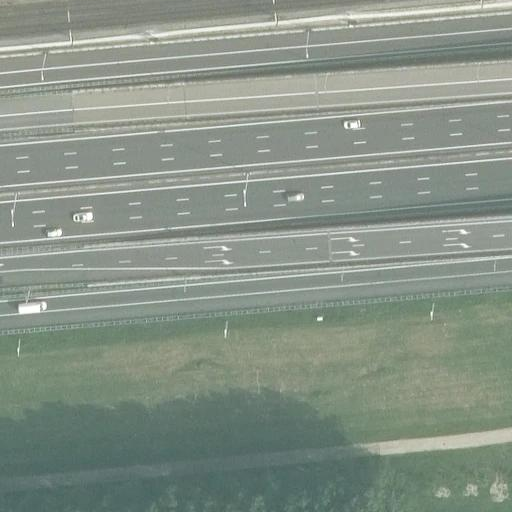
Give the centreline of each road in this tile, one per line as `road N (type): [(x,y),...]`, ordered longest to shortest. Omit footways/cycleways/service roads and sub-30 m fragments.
road 1 (motorway): [(0,266),(511,221)]
road 2 (motorway): [(511,36),(0,81)]
road 3 (motorway): [(511,119),(0,163)]
road 4 (motorway): [(0,224),(511,181)]
road 5 (motorway): [(511,81),(0,124)]
road 6 (motorway): [(0,309),(511,273)]
